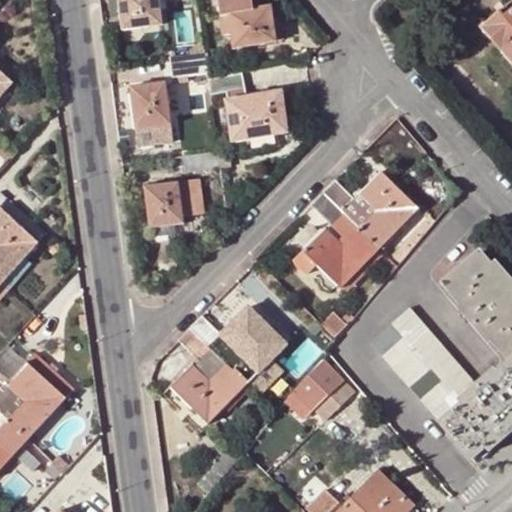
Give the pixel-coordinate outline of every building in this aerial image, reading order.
[(99,0),(104,22),(118,20),(115,0),(99,0)] [(154,0),(115,0),(118,20),(120,31),(158,26),(154,0)] [(226,17),(230,48),(281,41),(279,29),(271,31),(270,23),(267,7),(250,10),(248,0),(215,0),(218,18),(226,17)] [(511,8),(501,17),(497,12),(478,29),(511,68),(511,8)] [(270,23),(271,31),(279,29),(278,21),(270,23)] [(205,74),(203,54),(166,59),(170,80),(205,74)] [(241,90),(238,74),(206,80),(208,97),(241,90)] [(0,76),(0,95),(9,85),(0,76)] [(168,126),(162,86),(128,90),(134,131),(168,126)] [(284,134),(278,94),(223,102),(229,142),(284,134)] [(219,169),(216,152),(180,158),(183,174),(219,169)] [(320,195),(376,250),(415,211),(378,174),(352,200),(333,182),(320,195)] [(200,215),(196,181),(140,188),(147,230),(181,225),(180,218),(200,215)] [(337,290),(376,250),(320,195),(308,207),(345,242),(340,247),(323,231),(291,263),(304,276),(313,266),(337,290)] [(0,282),(20,261),(35,245),(0,213),(0,282)] [(432,222),(425,216),(387,260),(394,268),(432,222)] [(470,461),(483,449),(511,423),(511,294),(487,267),(475,253),(439,285),(458,307),(490,343),(507,363),(494,373),(458,405),(455,401),(474,384),(408,309),(368,344),(470,461)] [(27,267),(20,261),(0,282),(0,288),(3,292),(27,267)] [(511,283),(493,262),(487,267),(511,294),(511,283)] [(485,347),(490,343),(458,307),(454,311),(485,347)] [(224,332),(241,348),(223,367),(243,386),(281,346),(244,310),(224,332)] [(333,342),(345,327),(338,321),(330,313),(317,326),(333,342)] [(352,319),(345,313),(338,321),(345,327),(352,319)] [(187,330),(208,352),(221,340),(199,318),(187,330)] [(168,389),(206,426),(243,386),(223,367),(208,352),(187,330),(175,342),(194,362),(168,389)] [(2,387),(0,386),(0,418),(25,441),(70,391),(31,355),(6,382),(2,387)] [(299,398),(312,411),(334,390),(345,401),(352,394),(320,361),(287,397),(293,403),(299,398)] [(455,401),(458,405),(494,373),(491,369),(474,384),(455,401)] [(290,389),(279,378),(269,387),(280,398),(290,389)] [(323,422),(345,401),(334,390),(312,411),(323,422)] [(306,416),(312,411),(299,398),(293,403),(306,416)] [(0,468),(25,441),(0,418),(0,468)] [(511,431),(511,423),(483,449),(487,454),(511,431)] [(222,451),(208,469),(219,478),(233,461),(222,451)] [(204,496),(219,478),(208,469),(193,487),(204,496)] [(375,473),(338,511),(406,511),(411,508),(375,473)] [(298,506),(304,511),(323,493),(316,487),(298,506)] [(336,505),(323,493),(304,511),(329,511),(336,505)]
